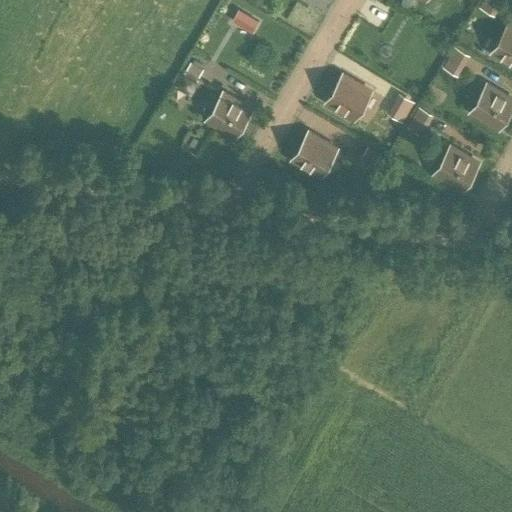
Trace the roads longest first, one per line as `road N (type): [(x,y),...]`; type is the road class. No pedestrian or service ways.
road 1 (track): [(264,212),(0,175)]
road 2 (track): [(511,246),(264,212)]
road 3 (unknown): [(233,207),(347,0)]
